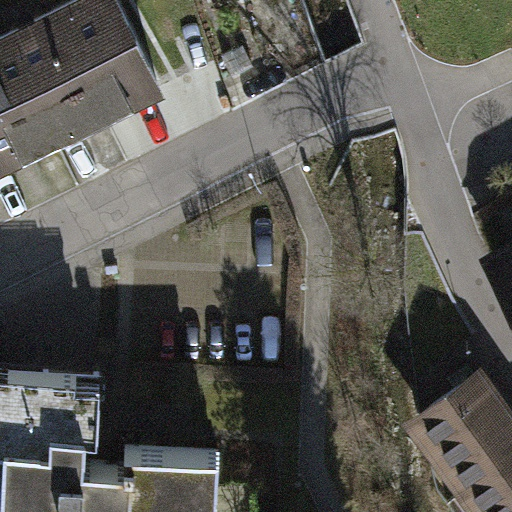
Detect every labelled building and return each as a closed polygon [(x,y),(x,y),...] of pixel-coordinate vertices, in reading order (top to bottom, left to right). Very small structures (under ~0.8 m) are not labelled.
[(119,0),(72,0),(0,36),(0,157),(159,79),(119,0)] [(511,291),(511,245),(492,258),(511,291)] [(9,367),(0,366),(0,446),(5,446),(1,511),(206,511),(207,501),(201,501),(202,482),(218,483),(220,449),(126,445),(125,462),(84,460),(85,431),(98,432),(101,371),(77,370),(77,368),(9,365),(9,367)] [(420,413),(470,481),(511,451),(511,411),(482,369),(420,413)] [(511,511),(511,451),(470,481),(491,511),(511,511)]
